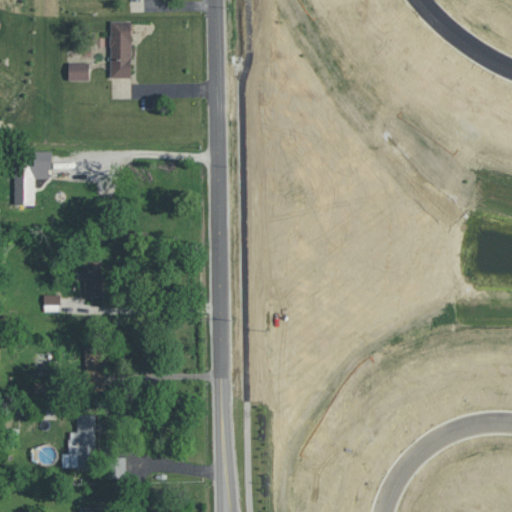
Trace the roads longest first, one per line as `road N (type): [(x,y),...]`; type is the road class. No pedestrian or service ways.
road 1 (tertiary): [(222,474),(214,0)]
road 2 (residential): [(511,420),(455,425),(420,446),(396,472),(382,511)]
